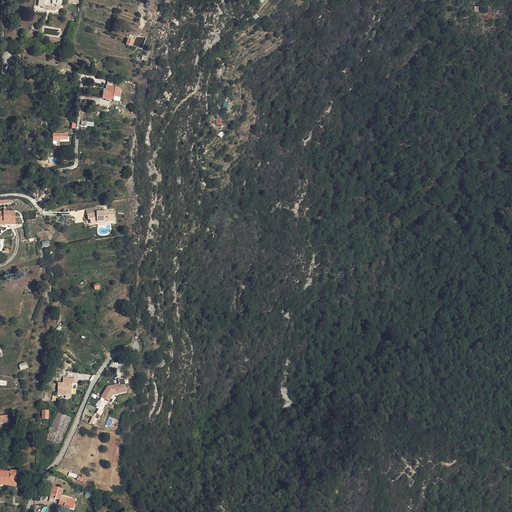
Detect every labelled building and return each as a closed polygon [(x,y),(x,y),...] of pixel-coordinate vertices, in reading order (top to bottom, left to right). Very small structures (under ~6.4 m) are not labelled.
[(36,0),(34,8),(39,9),(40,6),(52,10),(52,8),(56,9),(58,1),(54,0),(36,0)] [(126,44),(133,46),(135,39),(128,37),(126,44)] [(114,105),(117,93),(101,88),(100,95),(98,95),(97,102),(114,105)] [(94,214),(93,213),(80,215),(81,220),(82,220),(84,224),(89,223),(107,223),(107,214),(94,214)] [(104,379),(99,387),(108,392),(110,388),(123,386),(121,372),(114,373),(115,378),(104,379)] [(53,395),(61,395),(61,398),(67,398),(68,385),(70,385),(70,379),(62,378),(62,383),(58,383),(53,383),(53,395)] [(108,392),(99,387),(97,390),(106,396),(108,392)] [(0,485),(14,488),(15,482),(16,474),(10,473),(10,475),(0,473),(0,485)] [(44,481),(53,485),(54,479),(46,476),(44,481)] [(51,496),(50,497),(54,498),(53,503),(59,505),(63,496),(57,493),(58,489),(48,485),(45,494),(51,496)]
